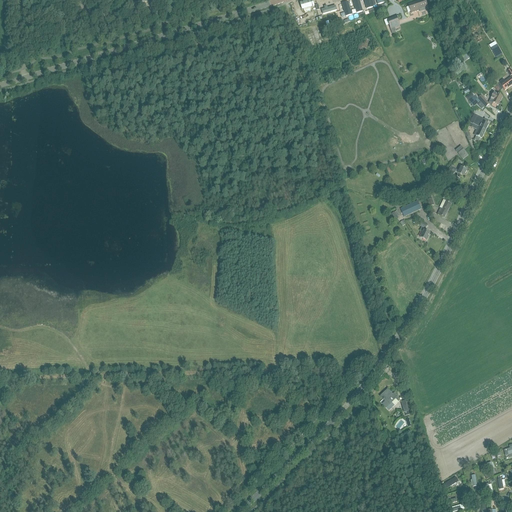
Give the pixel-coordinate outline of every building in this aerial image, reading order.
[(315,6),(312,0),(300,4),(302,10),(315,6)] [(359,0),(353,0),(357,13),(362,12),(359,0)] [(373,7),(370,0),(364,0),(367,9),(373,7)] [(407,13),(411,12),(411,13),(419,11),(419,10),(427,7),(425,0),(423,0),(409,5),(409,7),(406,8),(407,13)] [(348,1),(342,3),(346,17),(352,15),(348,1)] [(325,11),(322,12),(323,16),(337,11),(336,8),(328,10),(328,8),(325,9),(325,11)] [(397,16),(387,20),(389,25),(392,34),(395,33),(394,30),(400,28),(398,21),(397,19),(398,18),(397,16)] [(323,45),(318,27),(308,30),(314,48),(323,45)] [(497,54),(491,58),(499,70),(505,66),(497,54)] [(502,87),(505,91),(511,85),(511,76),(505,82),(503,80),(499,83),(502,87)] [(503,97),(497,94),(497,95),(493,93),(490,99),(494,101),(493,103),(490,102),(489,104),(490,104),(490,105),(492,106),(496,108),(497,105),(498,106),(503,97)] [(473,107),(480,102),(478,99),(474,94),(473,94),(468,98),(469,100),(468,101),(473,107)] [(479,98),(478,99),(480,102),(486,108),(490,105),(482,96),(479,98)] [(476,119),(473,124),(486,130),(489,125),(487,124),(489,120),(485,118),(484,120),(483,119),(483,121),(481,120),(482,118),(477,116),(476,119)] [(481,139),(482,139),(486,130),(473,124),(473,125),(472,128),(479,131),(475,138),(475,139),(475,140),(479,142),(481,139)] [(468,155),(463,149),(458,154),(463,160),(468,155)] [(450,167),(448,170),(449,172),(452,176),(455,173),(456,173),(457,170),(450,167)] [(458,174),(457,177),(460,178),(461,175),(464,177),(467,170),(463,168),(461,167),(459,171),(458,174)] [(447,183),(442,186),(450,197),(455,194),(448,182),(447,183)] [(438,215),(440,216),(445,218),(452,204),(447,202),(446,201),(442,210),(440,209),(438,215)] [(404,217),(421,210),(417,202),(411,204),(411,203),(407,205),(406,204),(399,207),(404,217)] [(420,238),(427,241),(430,233),(424,230),(425,229),(426,229),(428,226),(421,223),(420,226),(422,227),(420,231),(423,232),(420,238)] [(383,405),(386,408),(392,403),(395,406),(400,400),(397,397),(398,397),(395,394),(393,395),(388,390),(381,397),(386,402),(383,405)] [(491,463),(487,464),(491,475),(495,474),(491,463)] [(456,477),(445,484),(446,487),(448,488),(459,482),(458,479),(456,477)] [(448,496),(444,498),(446,505),(458,502),(456,498),(449,500),(448,496)]
